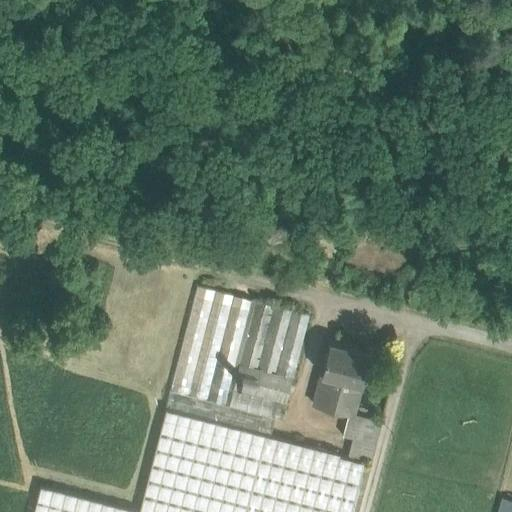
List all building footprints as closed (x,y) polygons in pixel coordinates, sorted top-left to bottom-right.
[(197,286),(170,391),(207,401),(234,296),(197,286)] [(234,296),(207,401),(274,419),(281,421),(292,379),(256,369),(274,306),(234,296)] [(274,306),(256,369),(292,379),(293,379),(309,316),(274,306)] [(369,354),(330,344),(321,375),(361,386),(369,354)] [(361,386),(321,375),(313,405),(348,414),(353,416),(353,414),(361,386)] [(207,401),(170,391),(165,410),(270,436),(274,419),(207,401)] [(270,436),(165,410),(139,511),(138,511),(351,511),(364,463),(339,456),(340,455),(270,436)] [(381,422),(353,414),(353,416),(348,414),(342,436),(352,439),(348,456),(370,462),(381,422)] [(137,511),(40,485),(32,511),(138,511),(139,511),(137,511)] [(511,511),(511,501),(501,499),(497,511),(511,511)]
